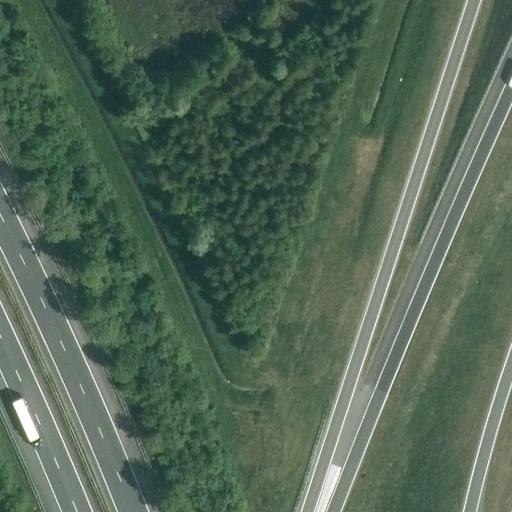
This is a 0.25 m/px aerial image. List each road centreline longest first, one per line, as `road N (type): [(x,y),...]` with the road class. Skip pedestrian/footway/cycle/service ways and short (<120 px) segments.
road 1 (motorway): [(474,0),(310,511)]
road 2 (motorway): [(511,89),(413,307),(333,511)]
road 3 (motorway): [(130,511),(0,216)]
road 4 (motorway): [(0,340),(73,511)]
road 5 (motorway): [(470,511),(511,363)]
